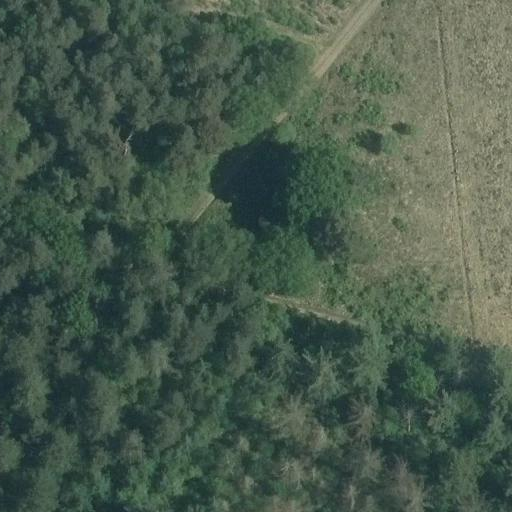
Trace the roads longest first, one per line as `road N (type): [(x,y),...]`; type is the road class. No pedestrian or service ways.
road 1 (track): [(139,265),(373,0)]
road 2 (track): [(64,0),(324,57)]
